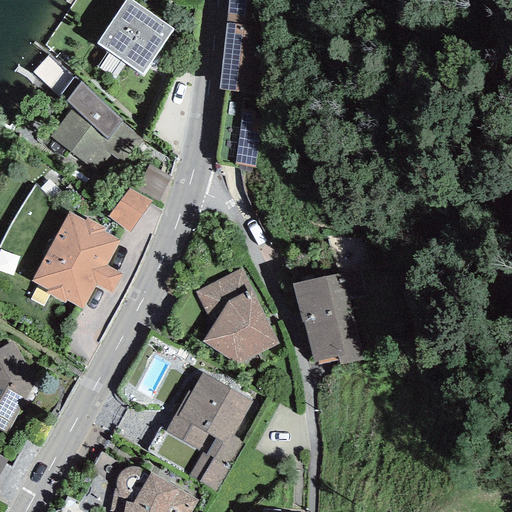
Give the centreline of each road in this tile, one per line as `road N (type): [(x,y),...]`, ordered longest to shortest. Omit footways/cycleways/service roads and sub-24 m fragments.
road 1 (residential): [(182,185),(223,211),(293,351),(308,405),(311,511)]
road 2 (secondary): [(182,185),(126,334),(25,511)]
road 3 (secondary): [(214,0),(197,147),(182,185)]
